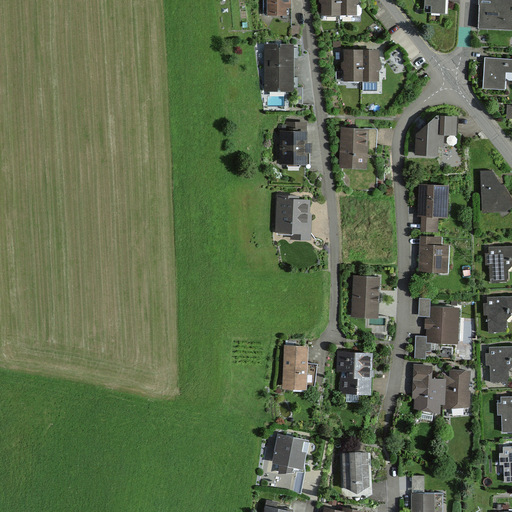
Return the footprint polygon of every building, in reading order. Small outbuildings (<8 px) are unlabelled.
[(290,0),(267,0),(268,12),(287,12),(287,5),(291,5),(290,0)] [(322,12),(339,12),(339,0),(320,0),(322,1),(322,12)] [(339,0),(339,12),(357,12),(357,1),(358,0),(339,0)] [(423,0),(424,10),(445,11),(445,0),(423,0)] [(511,0),(478,0),(477,27),(511,28),(511,0)] [(292,42),(265,43),(265,88),(293,88),(292,42)] [(362,79),(362,47),(343,47),(343,59),(342,61),(342,67),(344,68),(343,79),(362,79)] [(379,47),(362,47),(362,79),(379,79),(379,68),(381,67),(381,61),(379,59),(379,47)] [(511,57),(484,56),(482,87),(504,88),(504,77),(511,77),(511,57)] [(415,133),(415,152),(439,153),(439,145),(444,145),(445,134),(458,134),(458,112),(437,112),(415,133)] [(377,127),(341,126),(339,166),(367,167),(368,154),(375,154),(377,127)] [(313,149),(313,139),(307,139),(307,129),(280,129),(280,162),(299,162),(299,166),(310,166),(310,149),(313,149)] [(483,212),(504,210),(511,205),(511,196),(504,183),(501,184),(499,181),(492,170),(480,171),(483,212)] [(448,183),(418,182),(417,213),(421,213),(421,228),(438,228),(438,215),(448,215),(448,183)] [(292,237),(311,237),(312,216),(312,211),(310,210),(310,197),(295,197),(295,194),(277,194),(276,232),(292,232),(292,237)] [(442,236),(421,235),(420,252),(420,269),(448,270),(449,243),(441,243),(442,236)] [(511,243),(490,245),(490,252),(486,252),(486,264),(490,264),(490,280),(507,280),(507,277),(509,277),(509,268),(511,264),(511,243)] [(379,293),(380,274),(348,273),(347,286),(352,286),(351,315),(378,315),(379,293)] [(511,294),(488,295),(488,302),(483,302),(484,314),(488,314),(489,331),(505,330),(505,327),(507,327),(507,319),(511,314),(511,294)] [(419,315),(429,315),(429,319),(427,319),(426,326),(426,334),(415,334),(414,357),(424,357),(425,351),(430,351),(430,341),(458,342),(459,305),(430,304),(430,297),(420,297),(419,315)] [(282,387),(302,388),(302,391),(314,392),(317,362),(308,361),(309,344),(284,343),(282,387)] [(511,345),(490,346),(490,353),(486,353),(486,365),(491,365),(491,382),(508,381),(508,378),(509,378),(509,369),(511,365),(511,345)] [(372,350),(338,349),(337,370),(342,370),(341,391),(371,391),(371,371),(372,350)] [(432,365),(413,365),(414,408),(440,411),(440,403),(443,403),(445,403),(446,377),(432,375),(432,365)] [(471,380),(472,368),(446,367),(446,377),(445,403),(443,403),(443,407),(469,404),(470,389),(469,388),(469,380),(471,380)] [(511,394),(500,395),(500,402),(497,402),(498,414),(500,414),(501,431),(511,430),(511,394)] [(280,462),(278,473),(305,470),(304,461),(309,438),(278,431),(272,460),(280,462)] [(511,445),(503,446),(503,452),(499,453),(499,464),(503,464),(504,481),(511,480),(511,445)] [(355,451),(343,451),(345,484),(357,490),(371,483),(368,450),(355,451)] [(412,475),(412,488),(423,488),(423,475),(412,475)] [(417,492),(411,492),(411,511),(443,511),(443,492),(417,492)]
